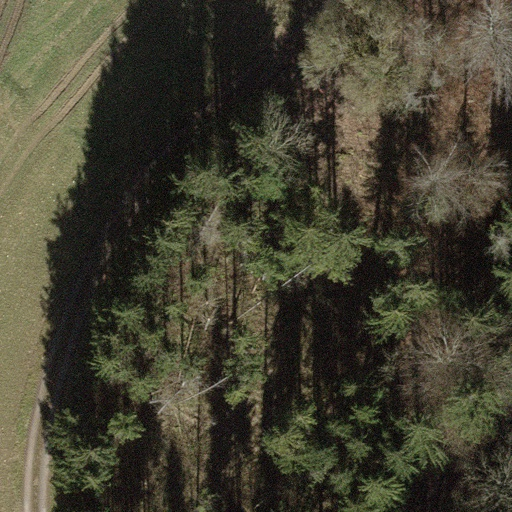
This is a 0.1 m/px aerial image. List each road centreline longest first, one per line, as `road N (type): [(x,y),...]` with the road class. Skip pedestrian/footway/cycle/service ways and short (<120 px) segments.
road 1 (track): [(351,0),(199,128),(99,283),(48,409),(49,511)]
road 2 (track): [(511,413),(395,511)]
